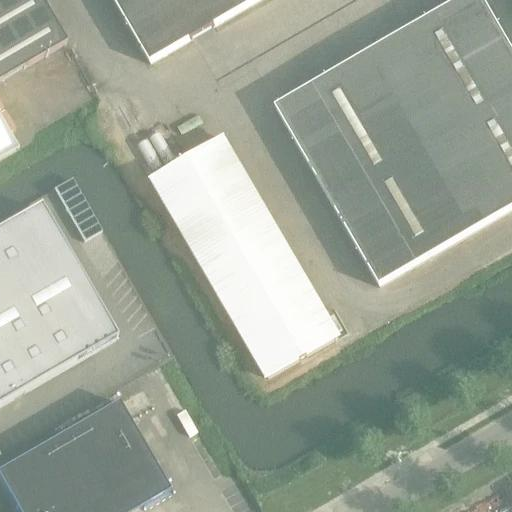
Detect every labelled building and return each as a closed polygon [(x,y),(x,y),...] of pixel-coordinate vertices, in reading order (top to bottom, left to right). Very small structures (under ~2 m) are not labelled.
[(0,0),(0,84),(64,48),(36,0),(0,0)] [(112,0),(151,67),(193,42),(221,26),(265,0),(112,0)] [(511,51),(482,0),(465,0),(276,110),(380,290),(511,213),(511,51)] [(222,141),(152,181),(269,381),(339,341),(222,141)] [(0,409),(116,342),(40,210),(0,233),(0,409)] [(138,511),(170,494),(118,405),(0,473),(0,483),(16,511),(138,511)]
